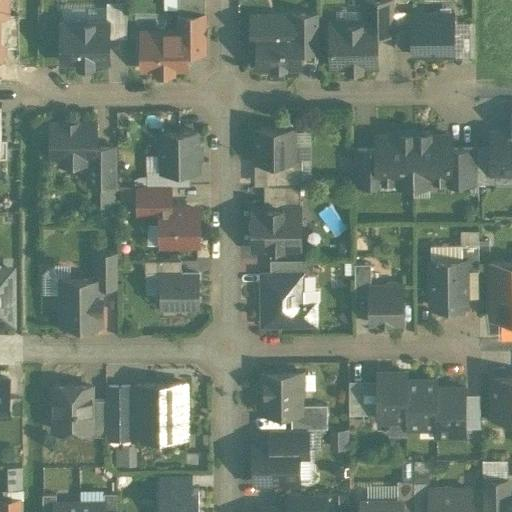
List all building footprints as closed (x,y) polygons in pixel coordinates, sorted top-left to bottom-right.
[(394,0),(363,0),(364,21),(376,21),(376,33),(394,33),(394,20),(394,0)] [(318,12),(292,12),(292,30),(300,30),(300,48),(318,48),(318,12)] [(436,12),(413,12),(413,20),(413,47),(413,52),(453,51),(452,18),(437,18),(436,12)] [(204,13),(178,13),(178,29),(186,29),(186,31),(204,31),(204,13)] [(61,20),(62,59),(109,58),(109,20),(61,20)] [(413,20),(394,20),(394,33),(395,47),(413,47),(413,20)] [(364,21),(330,22),(331,63),(376,63),(376,33),(376,21),(364,21)] [(178,29),(142,30),(142,66),(156,66),(156,68),(172,68),(172,66),(186,66),(186,31),(186,29),(178,29)] [(292,30),(257,30),(258,65),(300,65),(300,48),(300,30),(292,30)] [(95,121),(51,121),(51,153),(62,153),(62,155),(66,159),(81,159),(85,155),(85,153),(90,153),(95,153),(95,145),(95,121)] [(293,126),(255,126),(255,159),(265,159),(294,159),(294,158),(293,126)] [(511,128),(491,129),(491,170),(495,170),(511,169),(511,128)] [(197,130),(162,130),(162,135),(157,139),(157,148),(162,152),(162,168),(197,167),(197,155),(200,155),(199,143),(197,143),(197,130)] [(397,134),(376,134),(376,147),(377,180),(377,182),(414,181),(413,131),(397,131),(397,134)] [(429,131),(413,131),(414,181),(450,181),(450,180),(450,146),(450,133),(429,134),(429,131)] [(112,145),(95,145),(95,153),(90,153),(90,181),(112,181),(112,145)] [(477,146),(450,146),(450,180),(477,179),(477,170),(477,146)] [(376,147),(353,147),(353,180),(377,180),(376,147)] [(294,159),(265,159),(266,183),(264,183),(300,183),(302,183),(301,157),(294,158),(294,159)] [(491,170),(477,170),(477,179),(495,179),(495,170),(491,170)] [(171,183),(136,183),(137,213),(161,213),(161,205),(172,205),(171,183)] [(300,183),(264,183),(264,206),(300,206),(300,183)] [(183,205),(172,205),(161,205),(161,213),(161,243),(198,242),(198,208),(188,208),(183,205)] [(264,206),(252,206),(252,246),(300,246),(300,206),(264,206)] [(478,243),(461,243),(461,258),(465,258),(465,270),(478,269),(478,243)] [(117,251),(95,251),(95,277),(99,277),(99,283),(117,283),(117,251)] [(181,258),(144,258),(144,270),(181,270),(181,258)] [(306,258),(270,258),(270,272),(302,272),(306,272),(306,258)] [(461,258),(430,258),(431,304),(466,304),(465,270),(465,258),(461,258)] [(511,258),(491,259),(491,277),(494,282),(495,317),(511,316),(511,258)] [(370,261),(354,261),(354,293),(369,293),(369,283),(371,283),(370,261)] [(0,323),(14,323),(14,263),(0,262),(0,323)] [(198,272),(161,272),(161,287),(156,290),(156,298),(161,301),(161,305),(199,304),(198,272)] [(270,272),(262,272),(263,322),(315,321),(314,300),(318,300),(318,288),(302,288),(302,272),(270,272)] [(95,277),(62,277),(62,291),(59,294),(59,304),(62,308),(62,322),(99,321),(99,308),(102,308),(102,294),(99,294),(99,283),(99,277),(95,277)] [(400,282),(397,280),(388,280),(385,283),(371,283),(369,283),(369,293),(370,321),(403,320),(402,283),(400,282)] [(407,371),(376,371),(377,417),(406,417),(407,417),(406,379),(407,379),(407,371)] [(302,372),(263,372),(264,410),(287,410),(291,409),(300,409),(300,403),(300,392),(302,392),(302,372)] [(511,374),(492,375),(493,415),(505,415),(505,421),(511,420),(511,374)] [(0,376),(0,412),(9,413),(9,377),(0,376)] [(407,379),(406,379),(407,417),(406,417),(406,425),(435,424),(436,424),(436,386),(437,386),(437,378),(407,379)] [(185,381),(133,381),(133,383),(133,419),(134,435),(186,435),(185,381)] [(133,383),(105,384),(105,397),(105,420),(133,419),(133,383)] [(91,384),(53,384),(54,428),(89,427),(91,427),(91,397),(91,384)] [(437,386),(436,386),(436,424),(435,424),(436,432),(466,432),(465,386),(437,386)] [(105,397),(91,397),(91,427),(89,427),(89,434),(105,434),(105,420),(105,397)] [(327,403),(300,403),(300,409),(291,409),(291,427),(307,427),(327,426),(327,403)] [(291,427),(271,427),(271,442),(298,442),(298,453),(307,453),(307,427),(291,427)] [(271,442),(254,442),(254,480),(298,480),(298,453),(298,442),(271,442)] [(192,472),(159,472),(159,488),(192,488),(192,472)] [(413,478),(397,478),(397,497),(402,497),(402,510),(414,510),(413,478)] [(508,478),(484,478),(484,509),(498,508),(498,500),(508,500),(508,478)] [(469,511),(470,486),(429,486),(429,511),(469,511)] [(192,488),(159,488),(159,508),(162,508),(162,511),(194,511),(195,502),(198,502),(198,488),(192,488)] [(116,511),(116,491),(103,491),(103,501),(104,501),(104,511),(116,511)] [(55,492),(42,492),(42,511),(54,511),(54,501),(55,501),(55,492)] [(325,511),(325,492),(289,492),(289,506),(304,506),(304,511),(325,511)] [(397,497),(361,498),(361,511),(401,511),(402,510),(402,497),(397,497)] [(18,511),(18,498),(0,498),(0,511),(18,511)] [(511,511),(511,499),(508,500),(498,500),(498,508),(497,511),(511,511)] [(55,501),(54,501),(54,511),(79,511),(79,501),(55,501)] [(103,501),(79,501),(79,511),(104,511),(104,501),(103,501)]
